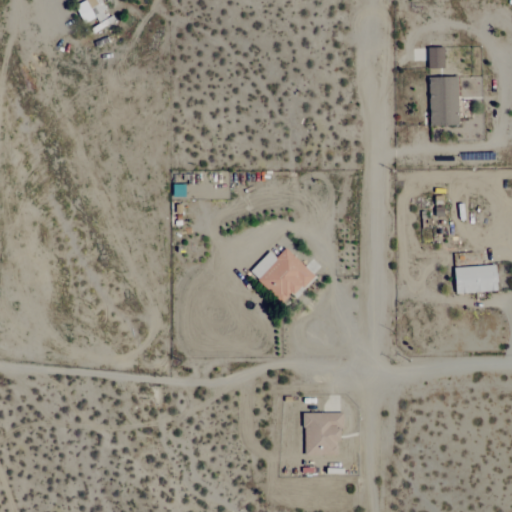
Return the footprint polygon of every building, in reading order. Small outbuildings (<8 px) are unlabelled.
[(81,23),(100,14),(93,0),(80,0),(72,4),(81,23)] [(425,69),(442,68),(441,47),(425,48),(425,69)] [(456,125),(454,77),(426,77),(427,126),(456,125)] [(246,273),(281,305),(310,274),(282,249),(274,258),(267,251),(246,273)] [(494,292),(493,266),(451,267),(452,293),(494,292)] [(301,456),(333,456),(333,428),(340,428),(340,413),(300,413),(301,456)]
